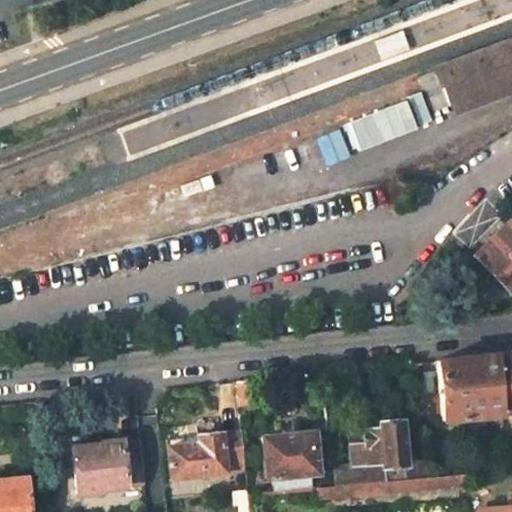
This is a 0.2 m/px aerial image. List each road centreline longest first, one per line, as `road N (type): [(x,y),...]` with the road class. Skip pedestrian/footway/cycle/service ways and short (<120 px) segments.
road 1 (unclassified): [(0,377),(511,320)]
road 2 (primary): [(246,0),(0,89)]
